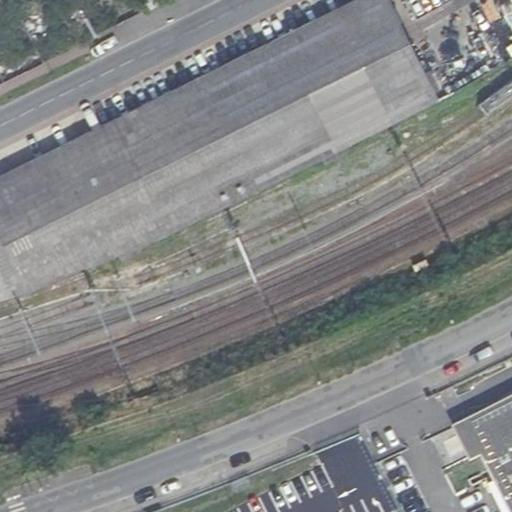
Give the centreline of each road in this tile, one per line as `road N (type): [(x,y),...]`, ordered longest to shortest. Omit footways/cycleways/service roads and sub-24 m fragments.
road 1 (unclassified): [(32,511),(454,341)]
road 2 (unclassified): [(0,125),(222,15)]
